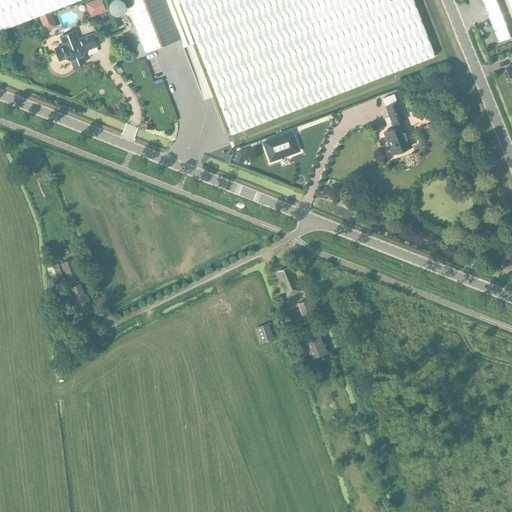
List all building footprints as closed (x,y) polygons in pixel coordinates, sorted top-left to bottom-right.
[(193,33),(232,134),(435,56),(414,0),(0,0),(0,30),(78,0),(125,0),(145,52),(182,38),(181,38),(193,33)] [(101,0),(93,0),(91,1),(97,14),(106,11),(101,0)] [(511,35),(511,0),(482,0),(498,41),(511,35)] [(71,60),(74,67),(86,62),(83,55),(85,51),(98,46),(93,34),(79,40),(75,31),(60,37),(64,45),(55,49),(60,61),(67,58),(71,60)] [(397,102),(394,94),(383,98),(386,106),(385,107),(386,109),(383,112),(385,116),(388,116),(392,126),(393,126),(394,129),(384,132),(387,141),(385,143),(387,146),(390,147),(393,154),(395,153),(398,155),(401,154),(401,151),(409,148),(404,136),(407,134),(404,125),(403,125),(402,122),(405,121),(398,102),(397,102)] [(67,285),(68,287),(82,282),(73,259),(60,263),(63,271),(65,271),(70,284),(67,285)] [(65,281),(58,263),(46,268),(53,286),(65,281)] [(278,272),(289,296),(300,292),(290,267),(278,272)] [(69,288),(80,314),(93,308),(82,283),(69,288)] [(312,313),(308,300),(298,303),(303,316),(312,313)] [(274,339),(268,323),(256,328),(262,343),(274,339)] [(327,353),(316,323),(300,328),(311,359),(327,353)]
